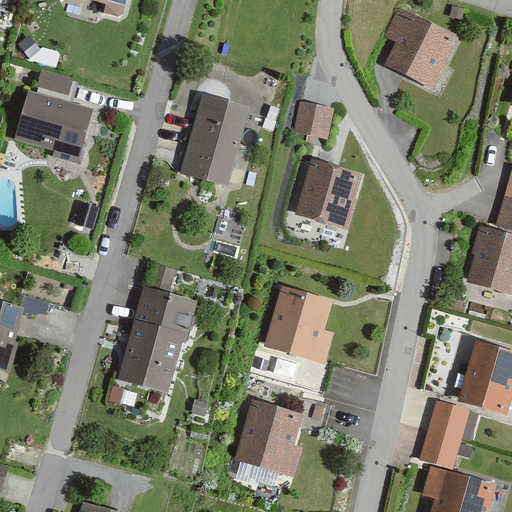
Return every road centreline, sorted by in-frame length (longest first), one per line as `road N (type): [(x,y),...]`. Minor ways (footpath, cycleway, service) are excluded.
road 1 (residential): [(328,0),(340,71),(424,245),(367,511)]
road 2 (residential): [(37,511),(185,0)]
